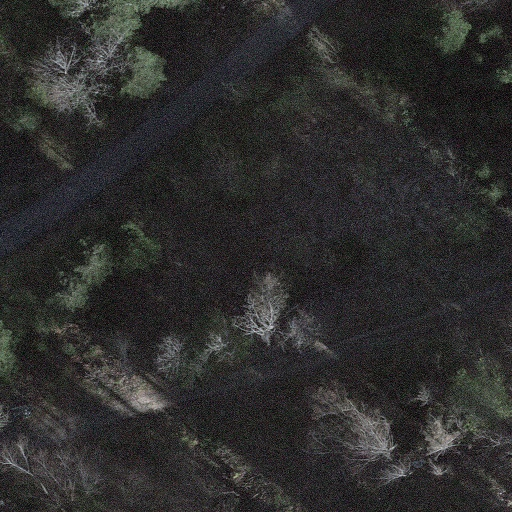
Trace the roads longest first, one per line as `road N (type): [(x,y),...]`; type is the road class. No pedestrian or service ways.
road 1 (track): [(0,433),(383,325),(511,276)]
road 2 (unclassified): [(320,0),(0,239)]
